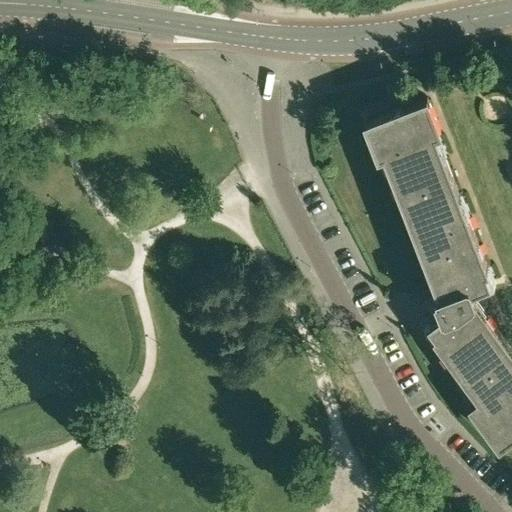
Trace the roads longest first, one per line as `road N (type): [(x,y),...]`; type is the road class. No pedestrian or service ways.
road 1 (residential): [(279,178),(395,409),(495,511)]
road 2 (secondary): [(0,3),(272,38)]
road 3 (secondary): [(272,38),(369,39),(511,12)]
road 4 (unclassified): [(272,38),(269,112),(279,178)]
